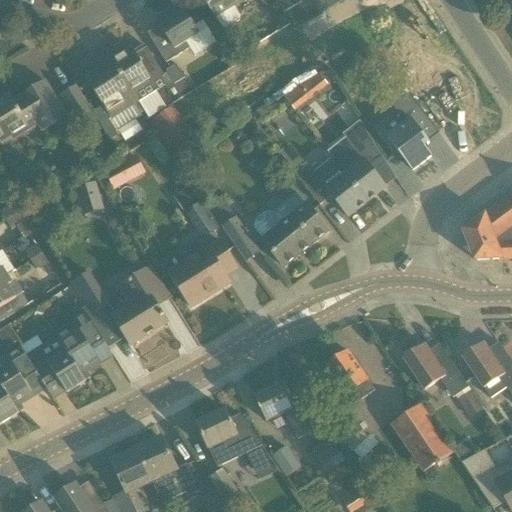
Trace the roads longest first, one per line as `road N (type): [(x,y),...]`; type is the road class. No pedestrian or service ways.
road 1 (residential): [(0,475),(318,308),(374,287),(418,282)]
road 2 (residential): [(418,282),(430,227),(446,199),(511,150)]
road 3 (residential): [(0,13),(56,24),(88,19),(117,0)]
